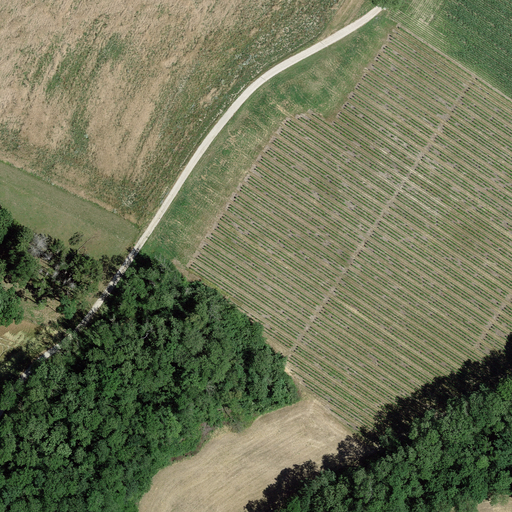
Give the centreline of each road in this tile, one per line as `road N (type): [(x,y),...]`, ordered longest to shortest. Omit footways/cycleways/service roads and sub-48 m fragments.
road 1 (track): [(110,283),(202,144),(252,85),(386,0)]
road 2 (unclassified): [(0,415),(110,283)]
